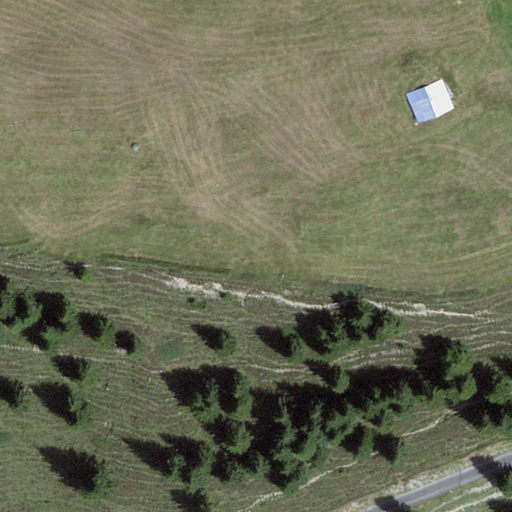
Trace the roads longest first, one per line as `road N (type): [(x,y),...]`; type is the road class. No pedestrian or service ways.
road 1 (track): [(298,261),(416,277),(511,250)]
road 2 (track): [(386,511),(511,461)]
